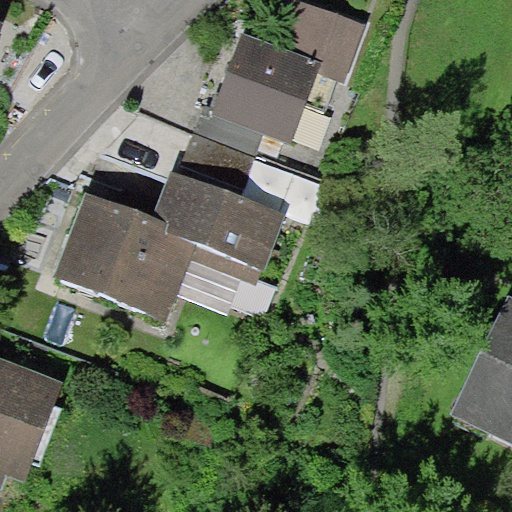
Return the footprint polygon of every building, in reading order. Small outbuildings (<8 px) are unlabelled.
[(205,112),(195,140),(257,162),(263,146),(296,158),(323,84),(348,93),(370,34),(299,8),(279,61),(244,48),(219,117),(205,112)] [(257,162),(195,140),(179,182),(242,205),(257,162)] [(290,230),(175,186),(156,238),(88,212),(55,294),(170,337),(198,269),(246,287),(263,293),(290,230)] [(455,423),(511,452),(511,320),(509,319),(455,423)] [(69,398),(0,371),(0,499),(25,509),(69,398)]
